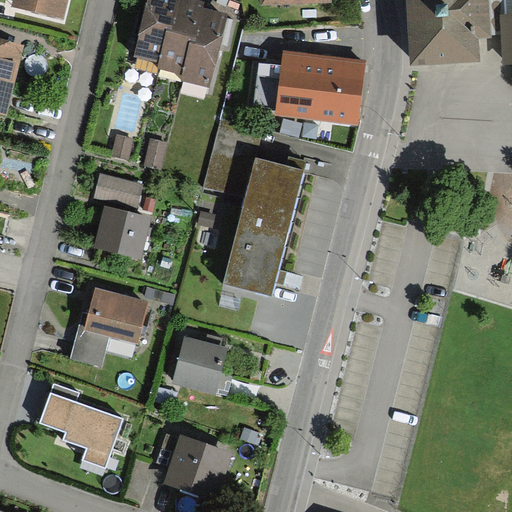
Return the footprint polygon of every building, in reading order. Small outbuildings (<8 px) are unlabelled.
[(16,0),(15,8),(59,19),(63,0),(16,0)] [(148,0),(133,57),(158,63),(157,69),(182,75),(181,81),(209,88),(228,14),(203,8),(204,2),(194,0),(148,0)] [(412,0),(417,63),(475,59),(473,34),(489,32),(486,0),(412,0)] [(511,0),(486,0),(488,19),(511,18),(511,0)] [(19,49),(0,44),(0,111),(3,113),(19,49)] [(354,121),(360,67),(286,58),(286,66),(261,64),(256,104),(280,107),(280,112),(354,121)] [(246,198),(225,284),(270,295),(301,169),(256,159),(263,132),(221,122),(205,189),(246,198)] [(118,137),(113,156),(127,159),(132,140),(118,137)] [(151,143),(144,168),(157,172),(164,146),(151,143)] [(143,189),(98,178),(93,199),(138,211),(143,189)] [(105,212),(97,247),(139,257),(147,222),(105,212)] [(210,228),(213,217),(203,214),(199,226),(210,228)] [(90,329),(135,340),(144,303),(99,292),(90,329)] [(161,297),(159,305),(172,308),(174,300),(161,297)] [(189,340),(178,382),(227,394),(230,380),(220,377),(227,350),(189,340)] [(124,416),(54,392),(44,419),(71,428),(68,437),(92,445),(87,459),(107,465),(124,416)] [(229,457),(181,440),(180,443),(168,439),(160,462),(172,466),(166,485),(212,502),(229,457)]
